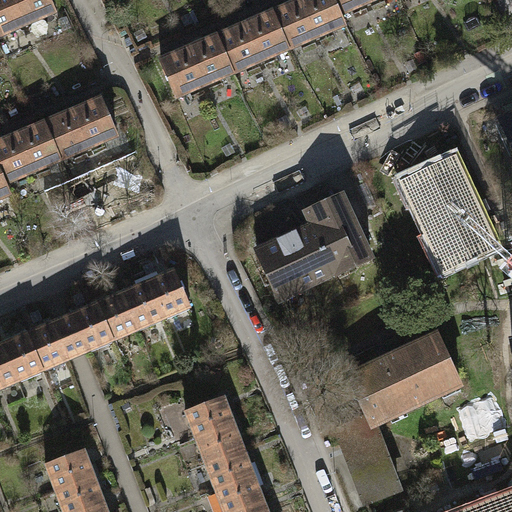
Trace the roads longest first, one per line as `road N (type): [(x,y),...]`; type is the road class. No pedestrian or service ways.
road 1 (residential): [(190,218),(511,69)]
road 2 (residential): [(190,218),(255,343),(322,511)]
road 3 (residential): [(190,218),(134,88),(81,0)]
road 4 (residential): [(0,302),(190,218)]
